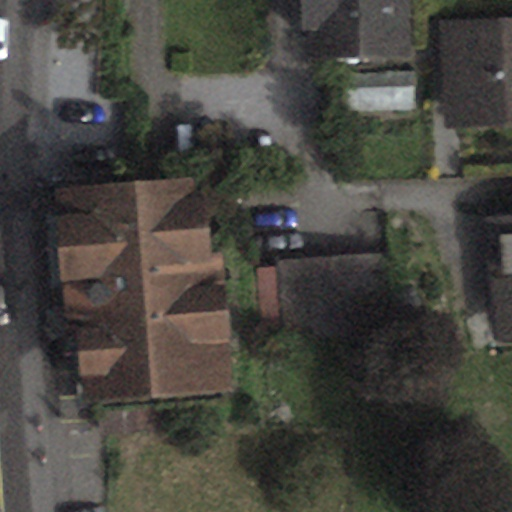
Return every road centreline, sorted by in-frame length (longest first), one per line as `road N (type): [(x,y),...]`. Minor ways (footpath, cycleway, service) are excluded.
road 1 (secondary): [(7,179),(30,511)]
road 2 (secondary): [(9,0),(7,179)]
